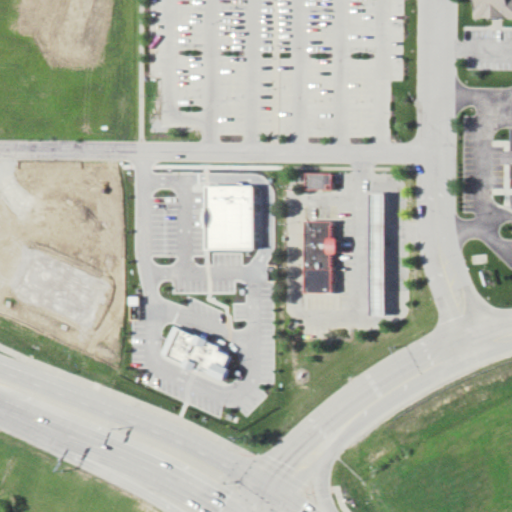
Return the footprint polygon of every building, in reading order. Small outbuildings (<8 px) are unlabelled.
[(511,0),(479,0),(480,18),(511,18),(511,0)] [(312,189),(333,190),(333,176),(313,176),(312,189)] [(211,249),(258,248),(257,184),(210,185),(211,249)] [(377,315),(392,315),(392,195),(378,195),(377,315)] [(311,222),(311,294),(339,294),(339,256),(345,256),(345,239),(339,239),(339,222),(311,222)] [(165,353),(228,380),(234,368),(230,366),(236,350),(177,325),(165,353)]
